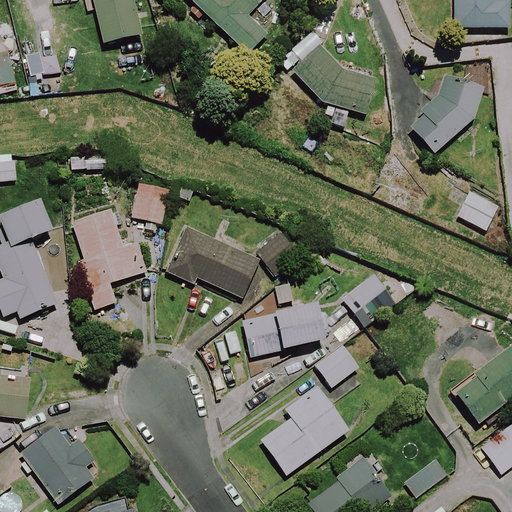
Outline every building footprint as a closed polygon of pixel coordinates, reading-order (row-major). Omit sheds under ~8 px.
[(127,0),(85,0),(98,49),(138,39),(127,0)] [(263,0),(180,0),(245,59),(265,37),(245,20),(263,0)] [(491,0),(448,0),(448,32),(504,33),(504,3),(491,3),(491,0)] [(369,59),(364,28),(347,31),(352,62),(369,59)] [(34,32),(17,39),(29,70),(47,63),(34,32)] [(288,59),(272,76),(280,84),(287,77),(317,106),(361,120),(371,86),(344,77),(315,49),(296,68),(288,59)] [(0,97),(15,93),(6,55),(0,56),(0,97)] [(80,70),(60,79),(66,92),(86,83),(80,70)] [(472,122),(478,91),(440,78),(428,104),(421,115),(404,130),(430,159),(472,122)] [(0,185),(14,183),(10,156),(0,157),(0,185)] [(165,193),(134,187),(128,222),(159,228),(165,193)] [(496,209),(466,194),(453,220),(483,235),(496,209)] [(0,320),(14,315),(16,322),(25,319),(31,334),(53,326),(47,311),(53,309),(29,244),(48,237),(37,206),(0,219),(0,320)] [(119,250),(107,215),(68,227),(80,264),(76,265),(92,314),(114,307),(108,288),(139,277),(130,247),(119,250)] [(239,303),(257,264),(182,229),(160,276),(190,289),(193,282),(239,303)] [(296,261),(277,238),(253,257),(271,281),(296,261)] [(394,307),(371,278),(338,305),(361,334),(394,307)] [(294,288),(269,291),(272,310),(297,307),(294,288)] [(319,346),(311,309),(239,325),(247,362),(319,346)] [(233,332),(220,337),(227,358),(240,353),(233,332)] [(511,398),(511,360),(501,348),(447,397),(477,430),(511,398)] [(348,378),(332,356),(312,370),(327,393),(348,378)] [(0,420),(22,423),(26,378),(0,376),(0,420)] [(345,435),(314,392),(283,414),(289,422),(258,445),(283,480),(345,435)] [(67,452),(52,431),(16,457),(54,509),(91,482),(82,470),(90,465),(76,445),(67,452)] [(480,456),(505,487),(511,481),(511,434),(510,432),(480,456)] [(451,473),(439,458),(405,483),(417,499),(451,473)] [(304,510),(305,511),(374,511),(392,497),(362,461),(304,510)]
